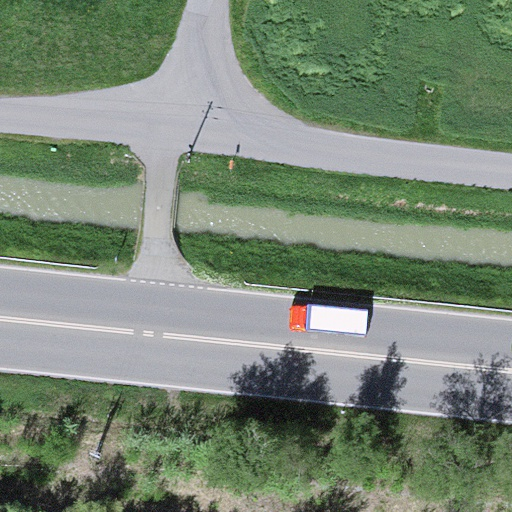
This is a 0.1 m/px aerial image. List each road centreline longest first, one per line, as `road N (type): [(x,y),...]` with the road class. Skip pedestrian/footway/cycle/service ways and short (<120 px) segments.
road 1 (unclassified): [(511,167),(0,114)]
road 2 (primary): [(511,378),(0,326)]
